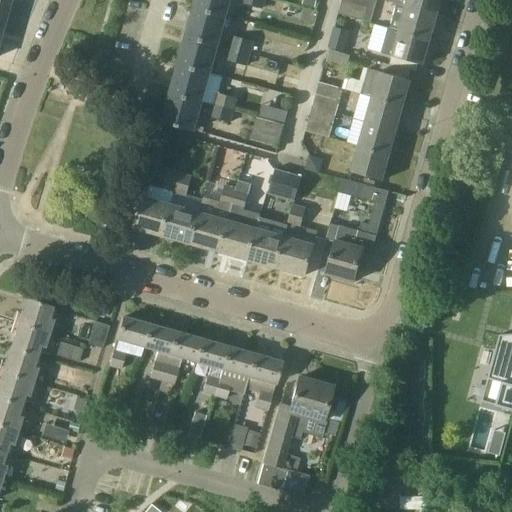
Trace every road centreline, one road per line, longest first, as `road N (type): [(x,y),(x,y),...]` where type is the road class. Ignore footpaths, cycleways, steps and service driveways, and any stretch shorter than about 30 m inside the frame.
road 1 (residential): [(379,339),(0,234)]
road 2 (unclassified): [(379,339),(479,0)]
road 3 (residential): [(0,182),(74,0)]
road 4 (unclassified): [(328,511),(379,339)]
